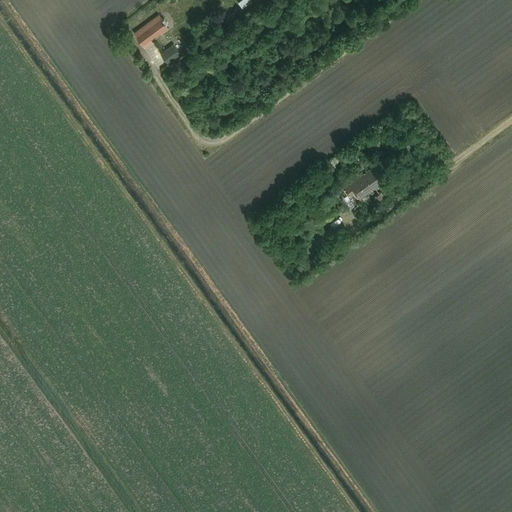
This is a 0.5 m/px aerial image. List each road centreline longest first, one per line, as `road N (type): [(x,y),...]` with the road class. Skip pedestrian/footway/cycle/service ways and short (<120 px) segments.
road 1 (track): [(416,0),(218,144),(201,142),(154,74)]
road 2 (track): [(511,121),(366,224)]
